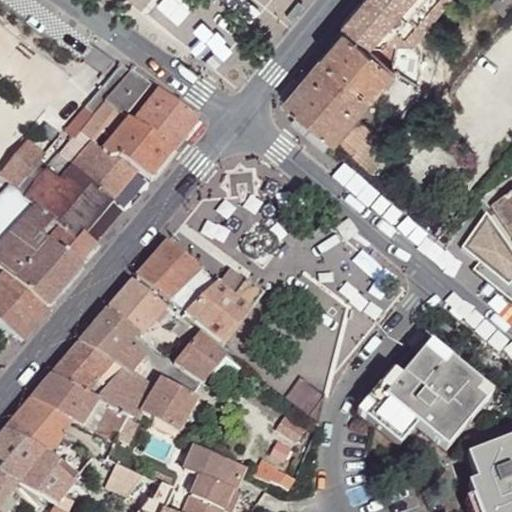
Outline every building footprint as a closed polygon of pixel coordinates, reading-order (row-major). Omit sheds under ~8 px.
[(365,0),(345,24),(348,27),(369,46),(414,45),(420,38),(434,19),(449,0),(365,0)] [(511,4),(511,0),(494,0),(492,3),(504,14),(511,4)] [(323,56),(371,100),(397,121),(422,92),(420,89),(423,45),(431,48),(447,29),(434,19),(420,38),(414,45),(369,46),(348,27),(323,56)] [(284,102),(334,142),(357,117),(371,100),(323,56),(284,102)] [(104,104),(129,74),(118,65),(82,107),(93,118),(104,104)] [(124,121),(151,87),(130,73),(129,74),(104,104),(124,121)] [(188,138),(202,122),(186,111),(158,92),(134,125),(175,154),(187,138),(188,138)] [(124,121),(104,104),(93,118),(91,120),(92,121),(79,134),(99,151),(123,121),(124,121)] [(91,120),(93,118),(82,107),(62,132),(73,141),(74,141),(79,134),(92,121),(91,120)] [(357,117),(334,142),(373,173),(386,154),(393,145),(357,117)] [(407,129),(393,145),(386,154),(395,160),(402,150),(421,127),(415,120),(407,129)] [(127,124),(123,121),(99,151),(102,154),(127,124)] [(131,124),(129,123),(127,124),(102,154),(101,155),(109,162),(115,161),(119,162),(137,174),(151,184),(173,156),(175,154),(134,125),(131,124)] [(112,203),(137,174),(119,162),(115,161),(109,162),(101,155),(102,154),(99,151),(79,134),(74,141),(73,141),(59,157),(94,187),(112,203)] [(44,158),(42,155),(27,143),(0,176),(0,178),(11,188),(17,192),(23,202),(36,187),(28,178),(36,168),(44,158)] [(59,157),(58,156),(47,170),(48,171),(44,177),(36,187),(23,202),(34,210),(35,209),(54,225),(58,228),(76,243),(83,235),(84,236),(112,203),(94,187),(59,157)] [(44,177),(36,168),(28,178),(36,187),(44,177)] [(17,192),(11,188),(0,200),(0,247),(22,223),(34,210),(23,202),(17,192)] [(511,192),(490,208),(511,240),(511,192)] [(54,225),(35,209),(34,210),(22,223),(0,247),(0,272),(12,283),(48,312),(84,270),(81,268),(69,257),(62,254),(47,242),(58,228),(54,225)] [(479,264),(472,272),(491,288),(511,303),(511,251),(486,214),(462,249),(479,264)] [(76,243),(58,228),(47,242),(62,254),(69,257),(81,268),(91,255),(91,254),(97,247),(84,236),(83,235),(76,243)] [(135,278),(175,310),(172,314),(181,320),(183,317),(215,287),(218,284),(164,242),(137,275),(135,278)] [(183,317),(222,348),(249,312),(263,295),(230,270),(218,284),(215,287),(183,317)] [(21,344),(48,312),(12,283),(0,272),(0,325),(13,337),(21,344)] [(167,309),(132,282),(107,311),(138,336),(138,337),(141,340),(146,333),(167,309)] [(106,313),(98,322),(130,346),(138,337),(138,336),(107,311),(106,313)] [(220,351),(222,348),(183,317),(181,320),(181,321),(199,335),(220,351)] [(171,333),(185,345),(199,335),(181,321),(171,333)] [(130,346),(98,322),(78,346),(112,366),(121,371),(130,376),(131,375),(145,357),(130,346)] [(141,340),(147,345),(153,339),(146,333),(141,340)] [(220,351),(199,335),(173,366),(203,386),(227,357),(220,351)] [(112,366),(78,346),(51,376),(88,395),(95,386),(100,380),(101,379),(112,366)] [(490,398),(429,347),(423,355),(484,406),(490,398)] [(484,406),(423,355),(402,381),(392,374),(356,414),(398,449),(405,441),(403,434),(395,426),(402,417),(416,428),(445,453),(484,406)] [(109,385),(121,371),(112,366),(101,379),(109,385)] [(156,390),(131,375),(130,376),(121,371),(109,385),(103,392),(97,400),(99,401),(98,402),(128,416),(138,421),(141,415),(156,390)] [(287,386),(292,390),(300,378),(295,374),(287,386)] [(88,395),(51,376),(30,402),(71,423),(81,428),(98,402),(99,401),(97,400),(88,395)] [(324,397),(300,378),(292,390),(283,401),(309,419),(324,397)] [(97,385),(101,388),(105,384),(100,380),(97,385)] [(161,381),(156,390),(141,415),(152,421),(178,434),(198,401),(161,381)] [(103,392),(95,386),(88,395),(97,400),(103,392)] [(309,419),(318,425),(324,397),(309,419)] [(64,434),(71,423),(30,402),(21,412),(64,434)] [(94,434),(113,444),(119,432),(128,416),(98,402),(81,428),(94,434)] [(64,434),(21,412),(3,434),(51,457),(61,440),(64,434)] [(138,421),(128,416),(119,432),(132,438),(139,422),(138,421)] [(403,434),(405,441),(416,428),(402,417),(395,426),(403,434)] [(277,433),(295,443),(302,431),(284,420),(277,433)] [(175,439),(178,434),(152,421),(149,426),(175,439)] [(125,451),(132,438),(119,432),(113,444),(125,451)] [(51,457),(3,434),(0,437),(0,478),(18,487),(24,490),(51,457)] [(64,434),(61,440),(74,447),(75,445),(77,441),(64,434)] [(61,440),(51,457),(24,490),(40,499),(41,497),(56,508),(62,499),(75,484),(73,483),(92,460),(81,451),(74,447),(61,440)] [(511,511),(511,443),(468,460),(478,485),(487,510),(491,511),(511,511)] [(184,511),(223,511),(231,493),(234,495),(235,494),(245,471),(194,448),(183,472),(199,480),(184,511)] [(277,471),(263,462),(255,477),(270,484),(270,483),(287,493),(294,483),(276,474),(277,471)] [(117,466),(107,489),(126,498),(143,478),(117,466)] [(0,507),(18,487),(0,478),(0,507)] [(491,511),(487,510),(478,485),(469,488),(474,501),(465,504),(468,511),(491,511)] [(166,511),(175,494),(163,488),(153,505),(149,503),(141,511),(166,511)] [(231,493),(223,511),(232,511),(240,496),(235,494),(234,495),(231,493)] [(56,508),(55,508),(62,511),(70,511),(73,504),(62,499),(56,508)]
